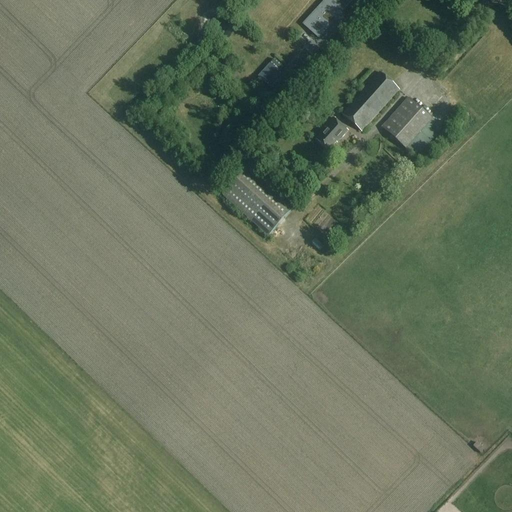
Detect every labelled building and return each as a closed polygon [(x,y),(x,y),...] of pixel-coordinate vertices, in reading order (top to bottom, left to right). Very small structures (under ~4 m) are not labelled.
[(319,40),(356,0),(326,0),(303,25),(319,40)] [(300,46),(309,36),(303,32),(295,41),(300,46)] [(230,54),(222,63),(226,67),(234,58),(230,54)] [(361,131),(399,89),(379,71),(341,113),(361,131)] [(259,93),(253,99),(258,104),(264,98),(259,93)] [(431,96),(432,102),(428,103),(430,117),(443,115),(443,116),(450,115),(446,93),(431,96)] [(418,159),(444,130),(409,99),(383,128),(418,159)] [(338,140),(347,130),(333,117),(324,127),(325,128),(315,140),(327,150),(337,139),(338,140)] [(269,238),(297,207),(252,166),(224,197),(269,238)] [(408,384),(404,390),(411,395),(416,389),(408,384)] [(473,446),(469,451),(478,458),(482,452),(473,446)]
